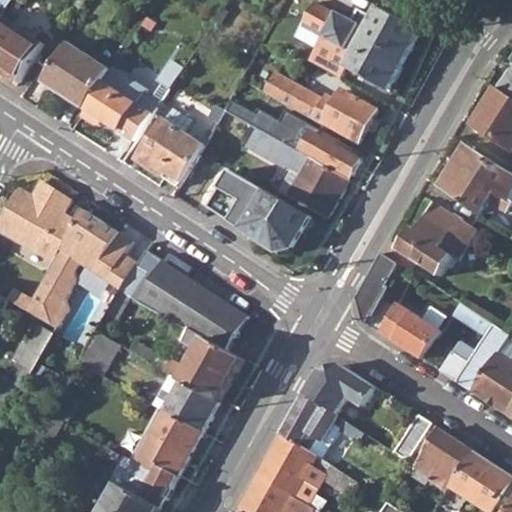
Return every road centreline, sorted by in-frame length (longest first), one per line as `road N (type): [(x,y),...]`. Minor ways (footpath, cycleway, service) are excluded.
road 1 (tertiary): [(320,317),(468,61),(511,7)]
road 2 (residential): [(320,317),(19,119)]
road 3 (residential): [(320,317),(511,444)]
road 4 (tertiary): [(209,511),(320,317)]
